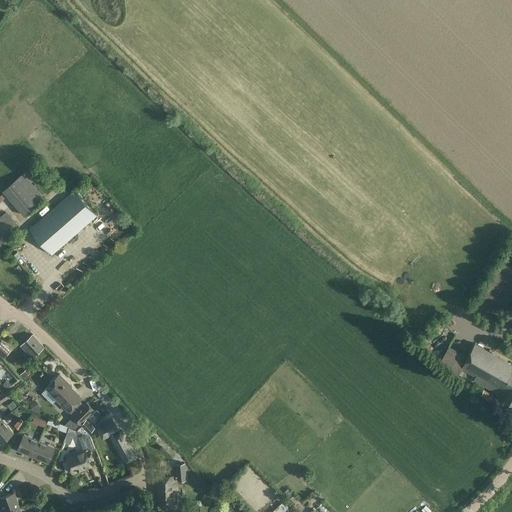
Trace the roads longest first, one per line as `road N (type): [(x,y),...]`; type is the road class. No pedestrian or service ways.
road 1 (unclassified): [(146,476),(134,438),(97,390),(6,309)]
road 2 (residential): [(146,476),(85,496),(0,458)]
